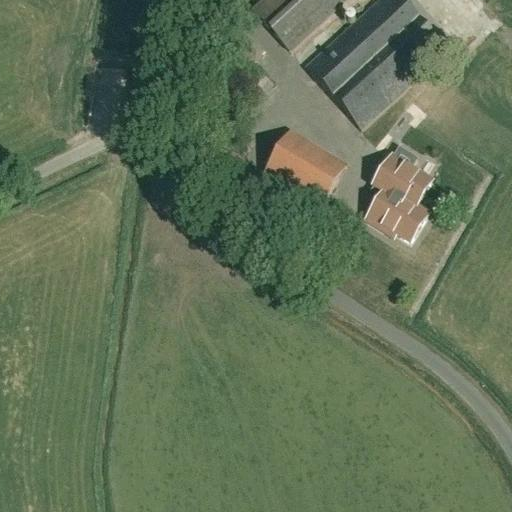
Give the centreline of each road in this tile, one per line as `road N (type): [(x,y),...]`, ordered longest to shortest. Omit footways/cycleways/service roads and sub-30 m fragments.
road 1 (unclassified): [(511,434),(464,371),(274,246),(241,215),(193,149),(179,105)]
road 2 (unclassified): [(0,188),(179,105)]
